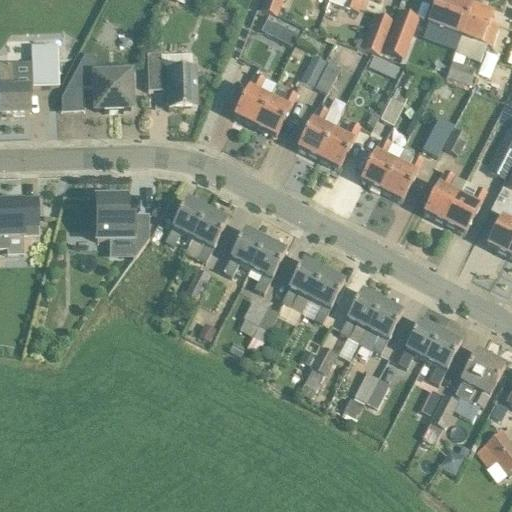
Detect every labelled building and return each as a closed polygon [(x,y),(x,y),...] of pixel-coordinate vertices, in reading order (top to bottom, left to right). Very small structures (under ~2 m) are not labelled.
[(265,0),(261,14),(276,20),(283,0),(265,0)] [(329,0),(328,4),(359,16),(364,0),(329,0)] [(449,0),(441,0),(431,26),(461,38),(472,9),(449,0)] [(493,17),(472,9),(461,38),(454,56),(480,66),(487,48),(491,49),(500,27),(490,23),(493,17)] [(400,14),(384,55),(402,62),(418,21),(400,14)] [(362,52),(377,59),(392,23),(377,17),(362,52)] [(260,35),(271,40),(279,24),(268,19),(260,35)] [(312,90),(332,53),(320,47),(300,84),(312,90)] [(59,89),(58,54),(32,54),(33,90),(59,89)] [(160,57),(147,57),(148,94),(168,93),(169,112),(197,111),(195,71),(192,71),(192,57),(160,58),(160,57)] [(66,92),(61,101),(62,117),(84,115),(83,92),(95,91),(96,112),(104,112),(104,114),(123,114),(123,111),(130,111),(129,77),(95,78),(94,58),(84,59),(66,92)] [(314,91),(327,98),(341,72),(328,65),(314,91)] [(399,69),(388,65),(383,76),(394,81),(399,69)] [(452,65),(446,81),(470,89),(475,73),(452,65)] [(12,66),(0,66),(0,117),(30,117),(29,90),(13,90),(12,66)] [(234,119),(255,130),(269,102),(257,96),(264,82),(256,77),(234,119)] [(394,129),(409,97),(396,90),(380,123),(394,129)] [(269,102),(255,130),(275,141),(290,112),(297,98),(287,93),(279,107),(269,102)] [(312,124),(311,123),(297,152),(318,162),(332,134),(321,128),(328,114),(319,110),(312,124)] [(453,129),(439,122),(423,153),(437,160),(453,129)] [(332,134),(318,162),(339,173),(353,145),(360,131),(351,126),(344,140),(332,134)] [(454,132),(443,152),(457,160),(468,140),(454,132)] [(375,156),(374,156),(360,184),(381,194),(395,167),(403,152),(382,142),(375,156)] [(506,182),(511,171),(511,152),(501,147),(488,172),(506,182)] [(414,158),(407,173),(395,167),(381,194),(402,205),(406,196),(416,177),(423,163),(414,158)] [(423,216),(444,227),(458,199),(447,193),(454,179),(445,174),(438,188),(423,216)] [(458,199),(444,227),(465,238),(486,195),(478,191),(470,205),(458,199)] [(0,252),(7,252),(7,240),(24,240),(23,230),(38,229),(37,201),(21,202),(21,206),(8,206),(8,202),(0,202),(0,252)] [(127,217),(127,203),(96,203),(96,228),(99,228),(99,243),(130,243),(132,243),(132,261),(136,261),(148,243),(149,242),(149,218),(127,217)] [(164,245),(174,250),(181,237),(192,242),(202,223),(207,214),(186,203),(171,231),(172,231),(164,245)] [(511,208),(508,206),(501,220),(486,249),(507,259),(511,249),(511,208)] [(185,256),(196,262),(205,267),(213,253),(228,225),(207,214),(202,223),(192,242),(185,256)] [(223,276),(243,286),(265,244),(244,233),(230,261),(230,262),(223,276)] [(271,283),(286,255),(265,244),(243,286),(244,286),(251,272),(262,278),(255,292),(264,297),(271,283)] [(303,264),(288,292),(281,306),(301,317),(309,303),(324,275),(303,264)] [(209,281),(197,274),(184,299),(186,299),(182,306),(192,311),(197,301),(198,302),(209,281)] [(324,275),(309,303),(320,309),(313,323),(322,328),(329,314),(344,286),(324,275)] [(360,348),(377,314),(382,305),(361,294),(346,323),(347,323),(339,337),(360,348)] [(239,333),(252,340),(267,311),(253,304),(243,322),(245,323),(239,333)] [(377,314),(360,348),(380,358),(388,344),(403,316),(382,305),(377,314)] [(278,317),(267,311),(252,340),(264,345),(278,317)] [(398,367),(407,372),(413,360),(425,366),(436,345),(440,336),(419,325),(405,353),(398,367)] [(209,344),(216,332),(205,326),(198,338),(209,344)] [(440,336),(436,345),(425,366),(418,378),(439,388),(446,374),(446,375),(461,347),(440,336)] [(307,342),(295,364),(304,369),(310,372),(322,350),(307,342)] [(312,373),(303,388),(316,395),(336,358),(322,350),(310,372),(312,373)] [(476,355),(461,385),(463,386),(456,397),(470,404),(482,411),(488,400),(489,400),(505,369),(476,355)] [(351,401),(341,420),(354,427),(357,422),(378,384),(367,378),(354,402),(351,401)] [(378,384),(367,406),(376,412),(388,390),(378,384)] [(432,393),(427,402),(438,408),(443,399),(432,393)] [(445,402),(423,443),(435,449),(457,409),(445,402)] [(507,477),(511,473),(511,449),(501,435),(476,455),(489,471),(497,464),(507,477)] [(467,456),(451,448),(440,469),(457,477),(467,456)]
